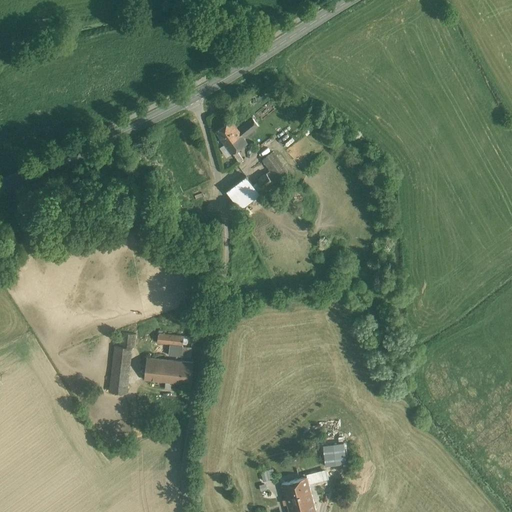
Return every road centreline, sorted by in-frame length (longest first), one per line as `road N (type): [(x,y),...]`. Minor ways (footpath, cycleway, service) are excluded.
road 1 (unclassified): [(194,97),(225,213),(225,264),(189,434),(191,511)]
road 2 (tertiary): [(194,97),(0,196)]
road 3 (tertiary): [(352,0),(194,97)]
